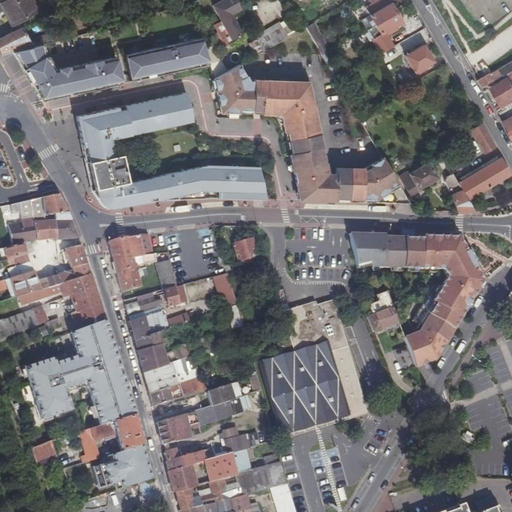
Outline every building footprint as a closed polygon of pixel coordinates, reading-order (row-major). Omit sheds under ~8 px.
[(6,15),(11,23),(16,20),(33,10),(28,0),(0,0),(0,3),(2,7),(1,9),(4,14),(6,15)] [(225,39),(229,38),(238,33),(228,13),(238,8),(233,0),(219,0),(211,4),(218,18),(220,17),(221,19),(214,23),(217,31),(213,33),(216,40),(219,38),(222,44),(226,43),(225,39)] [(465,0),(448,0),(443,3),(450,16),(469,5),(465,0)] [(368,14),(373,23),(394,11),(388,2),(377,8),(375,5),(367,9),(368,11),(368,14)] [(373,23),(365,28),(379,52),(391,44),(385,33),(383,30),(393,24),(399,20),(394,11),(373,23)] [(294,30),(286,17),(255,34),(263,48),(294,30)] [(312,22),(305,26),(316,44),(323,39),(312,22)] [(383,30),(385,33),(395,27),(393,24),(383,30)] [(11,49),(30,45),(20,27),(18,26),(14,28),(0,35),(0,51),(0,52),(11,50),(11,49)] [(49,32),(51,39),(72,34),(75,33),(73,26),(49,32)] [(421,43),(415,33),(394,45),(399,54),(421,43)] [(124,52),(130,79),(207,63),(201,44),(199,35),(124,52)] [(46,55),(42,41),(30,45),(11,49),(11,50),(39,98),(120,81),(114,55),(53,69),(46,55)] [(201,44),(207,63),(211,77),(223,70),(219,59),(217,59),(211,41),(201,44)] [(403,68),(409,65),(408,62),(426,51),(421,44),(403,54),(406,60),(400,63),(403,68)] [(431,60),(426,51),(408,62),(409,65),(414,74),(421,70),(419,67),(431,60)] [(281,117),(278,120),(280,130),(283,130),(288,154),(286,155),(289,169),(290,171),(296,200),(407,203),(390,174),(381,157),(361,168),(333,168),(333,174),(324,174),(322,162),(320,162),(317,148),(318,147),(304,82),(247,80),(247,82),(242,82),(237,62),(226,68),(223,70),(211,77),(222,111),(237,112),(237,109),(258,110),(258,112),(269,113),(272,109),(281,117)] [(491,73),(478,80),(483,88),(495,81),(491,73)] [(511,77),(492,88),(503,107),(511,102),(511,77)] [(182,90),(73,114),(83,162),(112,155),(108,138),(189,120),(182,90)] [(272,109),(269,113),(278,120),(281,117),(272,109)] [(492,144),(478,121),(469,127),(482,150),(492,144)] [(497,153),(454,179),(455,181),(498,155),(497,153)] [(90,190),(111,185),(126,182),(119,154),(112,155),(83,162),(89,190),(90,190)] [(455,181),(465,198),(509,173),(498,155),(455,181)] [(402,185),(407,192),(434,176),(425,161),(406,172),(410,180),(402,185)] [(182,170),(188,197),(202,196),(247,198),(242,182),(237,165),(203,165),(182,170)] [(242,182),(257,177),(255,166),(237,165),(242,182)] [(188,197),(182,170),(167,173),(172,198),(188,197)] [(442,179),(455,210),(468,211),(472,210),(465,198),(455,181),(454,179),(450,172),(444,175),(442,179)] [(153,198),(172,198),(167,173),(132,181),(126,182),(111,185),(114,199),(100,204),(104,206),(106,207),(108,207),(153,198)] [(242,182),(247,198),(262,198),(257,177),(242,182)] [(111,185),(90,190),(99,205),(100,204),(114,199),(111,185)] [(57,195),(57,193),(41,197),(49,237),(49,239),(55,239),(51,219),(68,217),(66,210),(57,195)] [(49,237),(41,197),(19,202),(17,202),(20,221),(11,222),(13,242),(18,241),(49,237)] [(75,236),(68,217),(51,219),(55,239),(75,236)] [(369,267),(440,263),(444,271),(437,289),(430,285),(401,333),(409,357),(413,365),(413,366),(432,359),(480,280),(455,235),(420,234),(420,237),(383,236),(383,233),(348,233),(354,264),(368,261),(369,267)] [(140,253),(137,236),(135,236),(124,237),(115,240),(107,243),(111,261),(115,259),(130,255),(137,254),(140,253)] [(254,255),(249,238),(230,243),(235,260),(241,259),(242,263),(248,261),(247,257),(254,255)] [(2,260),(11,257),(23,254),(19,244),(0,247),(0,260),(0,261),(2,260)] [(79,250),(78,246),(63,248),(68,265),(83,261),(79,250)] [(153,253),(140,253),(137,254),(139,261),(139,262),(152,260),(152,257),(154,257),(153,253)] [(23,254),(11,257),(12,263),(13,266),(27,262),(23,254)] [(115,259),(111,261),(114,274),(134,269),(130,255),(115,259)] [(11,257),(2,260),(4,265),(12,263),(11,257)] [(172,279),(167,258),(156,261),(162,289),(163,289),(174,286),(172,279)] [(69,269),(56,273),(59,284),(88,276),(83,261),(68,265),(69,269)] [(4,269),(7,278),(30,270),(27,262),(13,266),(5,269),(4,269)] [(134,269),(114,274),(118,291),(138,286),(136,276),(141,275),(139,268),(134,269)] [(30,270),(7,278),(2,280),(5,289),(9,299),(21,296),(47,288),(44,277),(34,280),(30,270)] [(59,284),(56,273),(44,277),(47,288),(21,296),(21,299),(17,300),(19,305),(49,295),(49,293),(65,288),(66,293),(67,296),(92,288),(88,276),(59,284)] [(224,273),(213,276),(224,307),(227,306),(234,303),(225,275),(224,273)] [(174,286),(163,289),(168,305),(185,300),(181,284),(174,286)] [(67,296),(73,312),(96,303),(92,288),(67,296)] [(370,313),(390,305),(384,290),(374,294),(376,300),(366,303),(370,313)] [(122,304),(132,301),(148,296),(147,293),(121,300),(122,304)] [(124,313),(132,339),(161,329),(174,324),(172,319),(165,321),(160,309),(160,308),(152,310),(151,305),(157,302),(159,302),(157,298),(149,300),(148,296),(132,301),(135,309),(124,313)] [(96,303),(73,312),(69,313),(73,323),(90,317),(92,324),(102,320),(96,303)] [(234,303),(227,306),(233,321),(239,319),(236,310),(234,303)] [(331,303),(281,317),(281,318),(286,334),(289,343),(291,350),(292,351),(272,357),(259,362),(259,364),(270,404),(278,436),(323,423),(365,411),(331,303)] [(378,328),(396,321),(390,305),(370,313),(368,314),(373,330),(378,328)] [(39,306),(28,309),(28,312),(1,321),(6,337),(43,323),(45,322),(44,321),(46,320),(43,313),(42,313),(40,308),(39,306)] [(176,315),(179,322),(186,320),(183,312),(176,315)] [(58,326),(55,319),(45,322),(43,323),(46,331),(58,326)] [(97,426),(133,414),(102,320),(92,324),(67,333),(74,356),(66,359),(64,356),(52,361),(51,359),(22,368),(39,420),(70,410),(64,393),(76,389),(75,385),(86,382),(88,389),(86,389),(97,426)] [(161,329),(132,339),(135,350),(157,344),(165,342),(161,329)] [(195,335),(198,344),(203,342),(200,334),(195,335)] [(171,346),(175,360),(192,354),(206,349),(203,342),(198,344),(191,346),(189,341),(182,344),(181,343),(171,346)] [(135,350),(141,372),(166,363),(161,348),(158,348),(157,344),(135,350)] [(413,365),(409,357),(405,345),(392,349),(400,370),(413,365)] [(192,354),(175,360),(166,363),(141,372),(145,385),(146,392),(173,384),(177,382),(180,392),(182,396),(203,388),(192,354)] [(255,375),(248,377),(253,394),(259,392),(255,375)] [(230,383),(207,391),(211,405),(235,399),(230,383)] [(173,384),(146,392),(150,406),(170,400),(168,394),(169,393),(169,390),(174,389),(173,384)] [(211,405),(155,422),(156,429),(159,442),(160,443),(188,435),(186,428),(243,411),(239,397),(235,399),(211,405)] [(367,415),(365,411),(323,423),(278,436),(279,440),(326,427),(367,415)] [(97,426),(82,430),(75,433),(84,455),(80,456),(82,462),(97,458),(104,455),(106,455),(105,450),(96,453),(93,440),(101,437),(102,440),(114,436),(118,451),(139,444),(142,444),(133,414),(97,426)] [(235,427),(223,430),(225,438),(225,440),(228,453),(251,447),(247,434),(240,436),(238,436),(235,427)] [(48,441),(28,448),(34,461),(53,453),(48,441)] [(149,477),(139,444),(118,451),(106,455),(104,455),(107,462),(91,467),(96,486),(112,482),(114,489),(149,477)] [(163,460),(166,471),(210,458),(207,447),(176,456),(174,449),(163,451),(165,460),(163,460)] [(67,452),(54,456),(60,469),(72,465),(67,452)] [(228,453),(210,458),(166,471),(172,491),(187,487),(194,485),(190,469),(203,465),(208,481),(234,475),(228,453)] [(263,458),(265,466),(277,463),(275,456),(263,458)] [(265,466),(234,475),(208,481),(207,482),(210,493),(198,497),(196,492),(188,494),(187,487),(172,491),(173,491),(178,509),(177,509),(241,495),(266,489),(286,484),(279,462),(277,463),(265,466)] [(48,494),(43,483),(32,488),(36,499),(48,494)] [(293,511),(286,484),(266,489),(272,511),(293,511)] [(241,495),(177,509),(177,510),(177,511),(203,511),(205,511),(228,511),(231,511),(250,511),(249,503),(243,504),(241,495)] [(496,511),(494,506),(477,511),(472,511),(473,511),(471,511),(463,511),(460,503),(459,503),(454,505),(454,508),(443,511),(439,511),(435,511),(496,511)]
